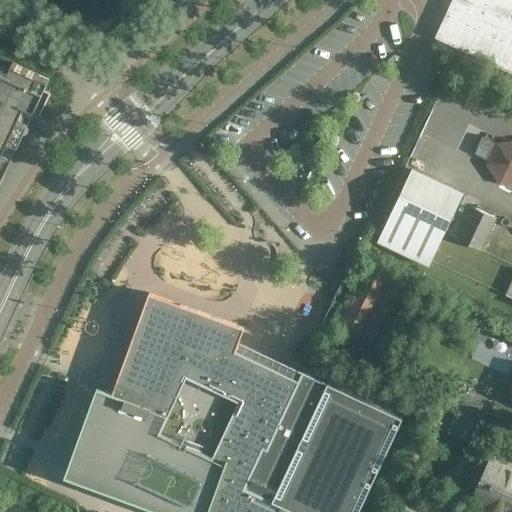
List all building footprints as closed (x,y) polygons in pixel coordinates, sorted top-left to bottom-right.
[(511,0),(452,0),(435,37),(511,73),(511,0)] [(0,184),(33,114),(43,92),(44,91),(49,79),(13,62),(10,68),(0,63),(0,184)] [(485,165),(499,184),(511,183),(511,141),(496,143),(485,165)] [(413,169),(378,242),(428,265),(463,192),(413,169)] [(474,207),(458,240),(480,250),(496,217),(474,207)] [(364,270),(339,324),(384,346),(409,291),(364,270)] [(296,511),(244,487),(263,446),(267,448),(299,379),(267,365),(254,359),(235,350),(245,327),(214,316),(149,292),(108,405),(93,399),(91,405),(64,477),(160,511),(296,511)] [(511,373),(511,369),(511,351),(488,339),(479,356),(511,373)] [(326,381),(303,371),(299,379),(267,448),(263,446),(244,487),(296,511),(358,511),(403,417),(326,381)] [(511,511),(511,471),(491,462),(474,499),(505,511),(511,511)]
